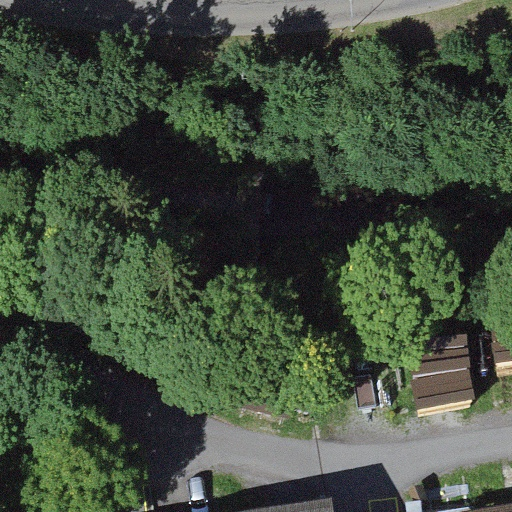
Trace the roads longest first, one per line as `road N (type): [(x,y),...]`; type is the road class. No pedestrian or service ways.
road 1 (unclassified): [(0,339),(41,354),(165,433),(212,452),(422,470),(511,453)]
road 2 (tertiary): [(351,0),(184,13),(74,0)]
